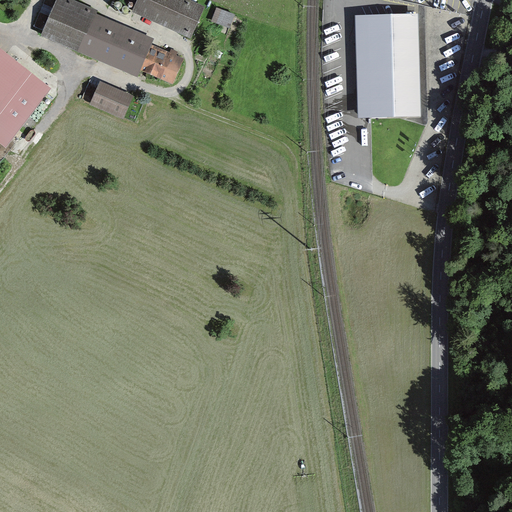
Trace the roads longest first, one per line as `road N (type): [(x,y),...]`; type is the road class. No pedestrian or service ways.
road 1 (secondary): [(484,0),(442,253),(439,511)]
road 2 (track): [(164,93),(6,28)]
road 3 (track): [(164,93),(188,78),(186,45),(89,0)]
road 4 (track): [(297,177),(292,157),(273,139),(164,93)]
road 5 (track): [(0,189),(85,61)]
